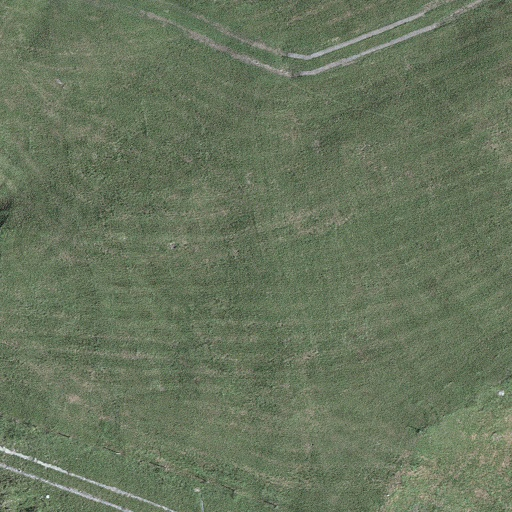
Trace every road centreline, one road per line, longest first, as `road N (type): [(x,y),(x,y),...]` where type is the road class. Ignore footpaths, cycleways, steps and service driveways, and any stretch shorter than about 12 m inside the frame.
road 1 (track): [(150,0),(298,66),(473,0)]
road 2 (track): [(0,455),(163,511)]
